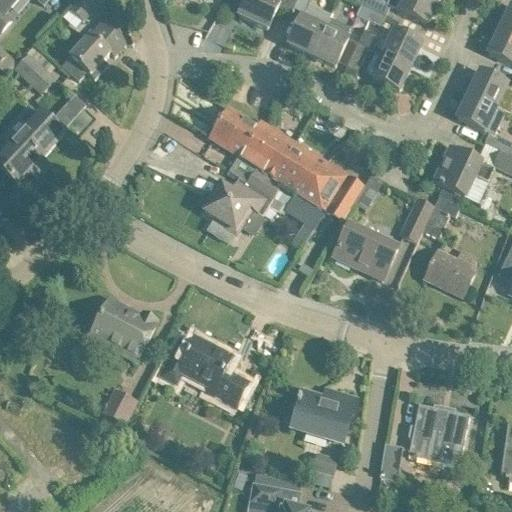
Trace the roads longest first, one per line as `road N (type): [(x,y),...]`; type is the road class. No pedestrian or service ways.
road 1 (residential): [(157,67),(260,73),(382,126),(402,126),(424,113),(476,0)]
road 2 (residential): [(95,211),(273,311),(383,343)]
road 3 (residential): [(361,511),(383,343)]
road 4 (residential): [(95,211),(146,128),(157,67)]
road 5 (residential): [(383,343),(511,367)]
road 6 (residential): [(95,211),(0,290)]
